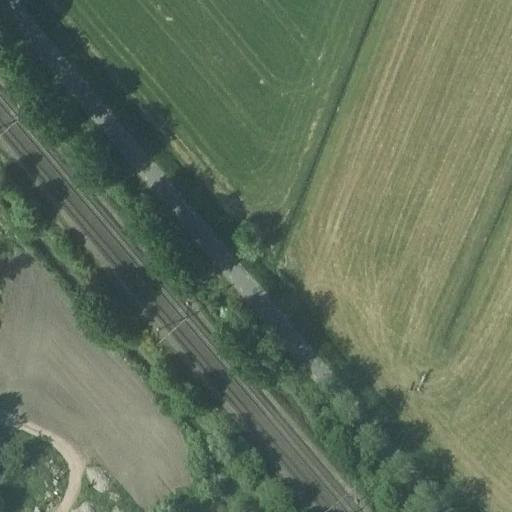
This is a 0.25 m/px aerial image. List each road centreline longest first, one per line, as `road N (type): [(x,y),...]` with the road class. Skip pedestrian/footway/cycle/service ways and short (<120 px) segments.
road 1 (unclassified): [(450,511),(0,6)]
road 2 (unknown): [(0,409),(63,437),(79,455),(83,476),(72,511)]
